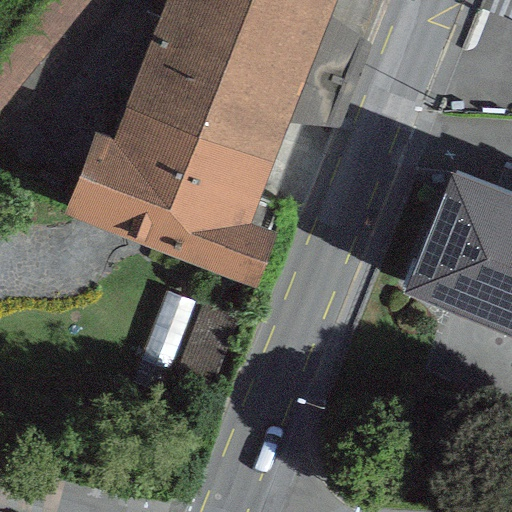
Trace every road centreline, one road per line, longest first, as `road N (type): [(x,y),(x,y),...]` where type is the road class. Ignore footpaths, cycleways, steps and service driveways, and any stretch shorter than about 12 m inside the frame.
road 1 (residential): [(222,511),(428,0)]
road 2 (residential): [(128,511),(0,483)]
